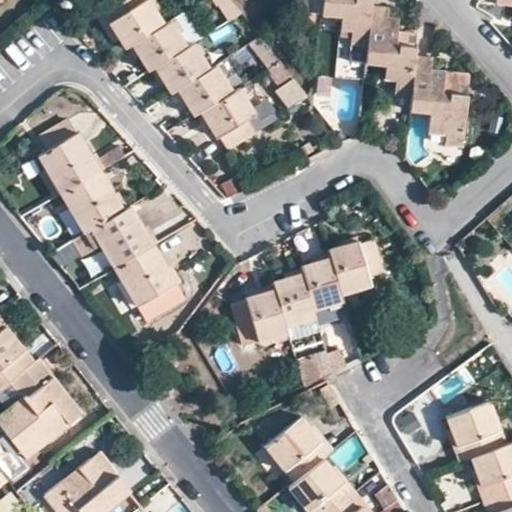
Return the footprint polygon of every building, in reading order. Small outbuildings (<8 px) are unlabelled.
[(147,0),(99,0),(97,2),(118,38),(124,47),(130,43),(162,23),(147,0)] [(238,11),(229,0),(213,0),(228,18),(238,11)] [(320,0),(320,14),(340,17),(339,29),(350,30),(348,60),(364,62),(370,3),(369,0),(320,0)] [(97,2),(90,5),(111,42),(118,38),(97,2)] [(386,5),(370,3),(364,62),(384,66),(383,78),(393,79),(393,92),(410,94),(414,55),(415,34),(395,32),(396,16),(385,16),(386,5)] [(146,70),(153,65),(185,45),(168,19),(162,23),(130,43),(146,70)] [(277,61),(258,36),(247,42),(267,67),(277,61)] [(169,91),(176,87),(206,68),(190,42),(185,45),(153,65),(169,91)] [(464,93),(440,90),(442,69),(429,68),(430,57),(414,55),(410,94),(408,111),(427,114),(427,132),(443,134),(444,142),(460,144),(464,93)] [(302,92),(277,61),(267,67),(266,68),(280,87),(277,89),(288,103),(302,92)] [(192,113),(199,109),(230,90),(213,64),(206,68),(176,87),(186,102),(192,113)] [(199,109),(216,135),(244,117),(251,112),(236,87),(230,90),(199,109)] [(36,133),(46,149),(74,132),(65,117),(36,133)] [(216,135),(225,149),(252,130),(244,117),(216,135)] [(76,131),(74,132),(46,149),(37,155),(59,192),(98,169),(76,131)] [(98,169),(59,192),(82,231),(121,208),(98,169)] [(80,254),(98,243),(112,267),(151,243),(128,205),(121,208),(82,231),(70,238),(80,254)] [(367,282),(365,273),(380,268),(371,238),(356,243),(355,240),(325,249),(327,255),(338,291),(367,282)] [(151,243),(112,267),(128,290),(142,316),(168,301),(161,289),(174,281),(151,243)] [(343,309),(338,291),(327,255),(298,264),(300,271),(314,317),(326,314),(343,309)] [(85,269),(72,277),(77,288),(91,279),(85,269)] [(272,279),(274,288),(287,330),(289,338),(318,329),(314,317),(300,271),(272,279)] [(174,281),(161,289),(168,301),(181,292),(174,281)] [(243,297),(244,300),(253,331),(255,339),(287,330),(274,288),(243,297)] [(244,300),(229,304),(239,335),(253,331),(244,300)] [(0,384),(6,380),(31,359),(0,320),(0,384)] [(347,321),(335,323),(339,339),(351,335),(347,321)] [(34,444),(65,419),(49,399),(60,391),(34,357),(31,359),(6,380),(17,395),(0,408),(0,427),(15,446),(28,436),(34,444)] [(65,419),(76,410),(60,391),(49,399),(65,419)] [(469,456),(504,443),(487,400),(445,415),(461,459),(469,456)] [(327,452),(299,418),(265,446),(292,480),(320,458),(327,452)] [(15,446),(21,454),(34,444),(28,436),(15,446)] [(344,469),(366,454),(356,438),(334,453),(344,469)] [(469,456),(486,498),(511,487),(511,443),(511,440),(504,443),(469,456)] [(95,466),(104,460),(96,450),(88,456),(95,466)] [(42,493),(56,511),(93,511),(125,487),(104,460),(95,466),(88,456),(42,493)] [(307,511),(327,511),(350,494),(320,458),(292,480),(286,486),(288,489),(307,511)] [(511,511),(511,487),(486,498),(490,511),(511,511)] [(307,511),(288,489),(278,497),(290,511),(307,511)] [(369,498),(375,503),(384,495),(379,489),(369,498)] [(364,511),(350,494),(327,511),(364,511)]
